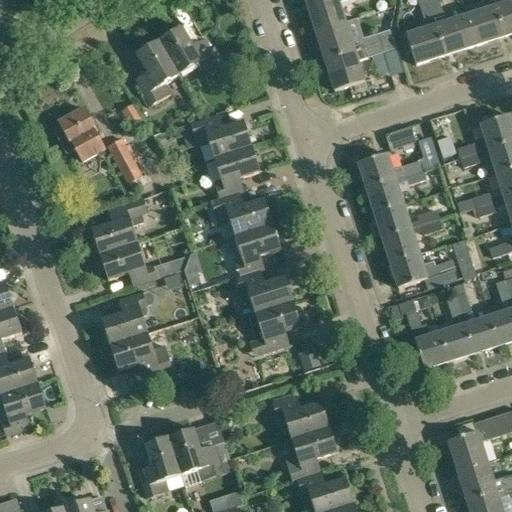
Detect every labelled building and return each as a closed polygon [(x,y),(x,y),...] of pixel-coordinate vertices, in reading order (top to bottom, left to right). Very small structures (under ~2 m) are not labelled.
[(315,0),(306,3),(315,33),(346,23),(338,0),(315,0)] [(475,49),(465,18),(446,25),(437,0),(425,0),(426,1),(427,1),(433,18),(436,28),(445,58),(475,49)] [(484,12),(465,18),(475,49),(505,39),(491,0),(482,0),(483,1),(480,2),(484,12)] [(491,0),(505,39),(511,36),(511,2),(507,5),(505,0),(491,0)] [(418,4),(423,22),(433,18),(427,1),(418,4)] [(158,42),(178,76),(194,66),(200,78),(220,66),(204,40),(192,21),(181,28),(158,42)] [(346,23),(315,33),(325,63),(356,53),(346,23)] [(416,68),(445,58),(436,28),(430,30),(400,40),(406,58),(412,56),(416,68)] [(325,63),(334,92),(365,82),(358,59),(366,56),(368,60),(395,51),(389,32),(379,35),(382,45),(365,50),(356,53),(325,63)] [(379,35),(362,40),(365,50),(382,45),(379,35)] [(135,81),(150,107),(171,94),(165,83),(178,76),(158,42),(136,55),(147,74),(135,81)] [(255,78),(241,82),(245,96),(259,91),(255,78)] [(122,112),(131,128),(141,122),(132,107),(122,112)] [(74,146),(83,163),(105,151),(95,135),(98,134),(85,110),(59,124),(62,128),(55,132),(65,150),(72,147),(74,146)] [(208,144),(213,161),(252,148),(244,123),(223,129),(219,116),(190,126),(172,132),(175,140),(183,138),(184,140),(193,137),(197,148),(208,144)] [(489,151),(511,143),(511,121),(510,116),(481,126),(487,146),(489,151)] [(386,137),(391,151),(414,144),(409,130),(386,137)] [(450,139),(437,143),(442,159),(454,155),(450,139)] [(107,149),(127,187),(143,179),(122,140),(107,149)] [(511,171),(511,143),(489,151),(491,157),(497,176),(511,171)] [(476,145),(457,151),(460,160),(479,154),(477,145),(476,145)] [(210,204),(211,205),(219,202),(240,195),(244,193),(240,179),(260,173),(252,148),(213,161),(221,185),(214,188),(219,201),(210,204)] [(423,157),(435,183),(448,178),(436,151),(423,157)] [(460,160),(463,171),(481,165),(483,164),(479,154),(460,160)] [(358,164),(366,190),(396,181),(388,155),(358,164)] [(402,168),(405,178),(423,172),(420,162),(402,168)] [(505,201),(511,198),(511,171),(497,176),(503,196),(505,201)] [(423,172),(405,178),(409,188),(426,182),(423,172)] [(366,190),(374,215),(404,205),(398,187),(396,181),(366,190)] [(121,205),(113,183),(88,192),(96,214),(121,205)] [(491,195),(472,200),(476,210),(495,204),(492,194),(491,195)] [(230,223),(235,239),(273,226),(265,200),(244,207),(240,195),(219,202),(211,205),(218,227),(230,223)] [(92,232),(100,258),(138,246),(132,229),(144,224),(142,218),(149,216),(143,200),(132,204),(133,205),(109,213),(113,226),(92,232)] [(476,210),(472,200),(465,203),(468,212),(476,210)] [(495,204),(476,210),(479,220),(497,214),(498,214),(495,204)] [(382,239),(411,230),(410,225),(404,205),(374,215),(382,239)] [(418,218),(421,227),(439,221),(436,212),(418,218)] [(439,221),(421,227),(424,238),(442,232),(439,221)] [(241,278),(261,272),(265,271),(260,258),(281,251),(273,226),(235,239),(241,258),(235,260),(241,278)] [(390,264),(419,255),(415,241),(413,235),(411,230),(382,239),(390,264)] [(467,256),(463,243),(454,246),(457,259),(467,256)] [(511,260),(511,255),(508,244),(488,251),(494,266),(511,260)] [(129,276),(133,289),(157,281),(152,267),(146,270),(138,246),(100,258),(108,283),(129,276)] [(178,247),(165,249),(167,263),(179,262),(178,247)] [(419,255),(390,264),(398,290),(425,281),(428,291),(439,288),(458,281),(455,270),(452,262),(435,267),(433,263),(423,266),(419,255)] [(505,282),(511,302),(511,301),(511,270),(502,274),(505,282)] [(248,291),(256,316),(294,304),(285,279),(265,285),(261,272),(241,278),(237,280),(241,294),(248,291)] [(462,276),(464,282),(475,278),(473,272),(462,276)] [(186,278),(189,287),(200,283),(197,275),(186,278)] [(495,285),(502,305),(511,302),(505,282),(495,285)] [(0,314),(14,310),(6,285),(0,286),(0,314)] [(102,323),(110,348),(149,336),(143,318),(146,317),(148,313),(147,309),(148,309),(148,308),(152,306),(154,302),(152,296),(148,293),(119,303),(123,316),(102,323)] [(456,298),(462,317),(472,314),(466,295),(456,298)] [(446,301),(452,320),(462,317),(456,298),(446,301)] [(429,337),(426,326),(421,328),(412,301),(397,307),(400,317),(406,316),(415,342),(414,342),(424,371),(449,363),(440,334),(429,337)] [(249,318),(261,356),(285,349),(281,336),(302,329),(294,304),(256,316),(249,318)] [(0,356),(5,355),(1,342),(22,335),(14,310),(0,314),(0,356)] [(490,319),(499,348),(511,343),(511,311),(509,313),(490,319)] [(474,355),(499,348),(490,319),(475,323),(465,326),(474,355)] [(440,334),(449,363),(474,355),(465,326),(459,328),(440,334)] [(139,366),(144,379),(173,370),(166,348),(154,352),(149,336),(110,348),(118,373),(139,366)] [(297,344),(304,370),(319,366),(312,340),(297,344)] [(0,398),(38,386),(30,361),(9,367),(5,355),(0,356),(0,398)] [(2,426),(6,438),(30,431),(26,418),(46,411),(38,386),(0,398),(8,424),(2,426)] [(284,416),(292,441),(330,429),(322,404),(301,410),(297,398),(273,405),(277,418),(284,416)] [(496,417),(503,436),(511,433),(511,427),(508,414),(496,417)] [(449,443),(458,472),(488,462),(482,443),(491,440),(503,436),(496,417),(485,421),(472,425),(475,434),(449,443)] [(292,484),(297,482),(321,474),(317,461),(338,455),(330,429),(292,441),(296,457),(285,461),(292,484)] [(168,439),(181,477),(198,472),(201,483),(223,476),(232,473),(223,444),(201,452),(194,430),(168,439)] [(138,472),(147,500),(169,493),(165,482),(181,477),(168,439),(144,447),(150,467),(138,472)] [(458,472),(468,502),(498,492),(505,490),(511,488),(511,478),(495,485),(488,462),(458,472)] [(308,493),(313,511),(334,511),(354,505),(347,481),(326,487),(321,474),(297,482),(301,495),(308,493)] [(468,502),(470,511),(504,511),(498,492),(468,502)] [(230,498),(234,510),(237,509),(243,508),(239,495),(230,498)] [(64,510),(65,511),(92,511),(89,502),(64,510)]
